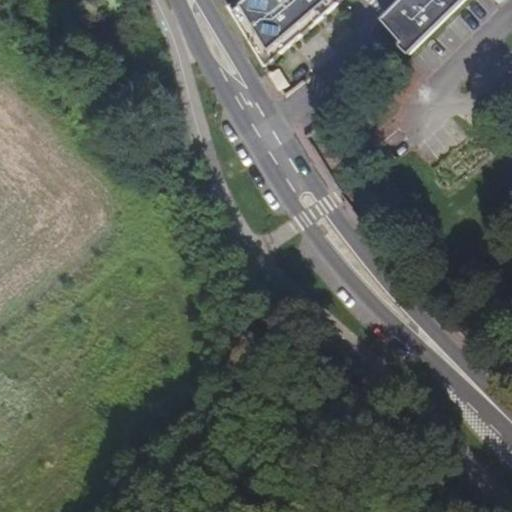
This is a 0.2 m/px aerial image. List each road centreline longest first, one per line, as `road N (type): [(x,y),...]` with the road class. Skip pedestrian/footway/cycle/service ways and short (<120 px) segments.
road 1 (primary): [(511,426),(318,217),(270,133)]
road 2 (residential): [(270,133),(354,58),(369,14),(385,0)]
road 3 (primary): [(270,133),(193,0)]
